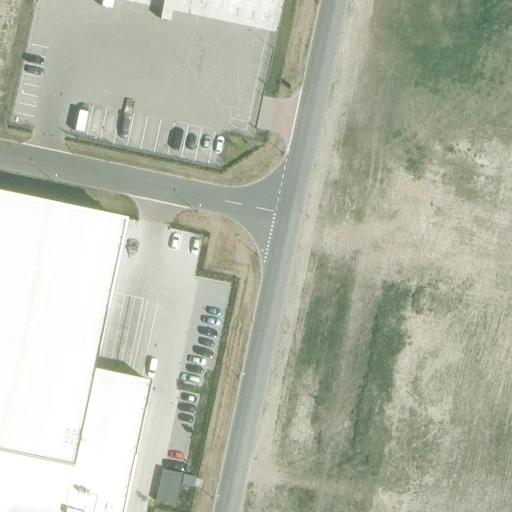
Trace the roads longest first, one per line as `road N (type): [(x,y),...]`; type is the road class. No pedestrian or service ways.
road 1 (unclassified): [(287,212),(225,511)]
road 2 (unclassified): [(0,152),(287,212)]
road 3 (unclassified): [(332,0),(287,212)]
